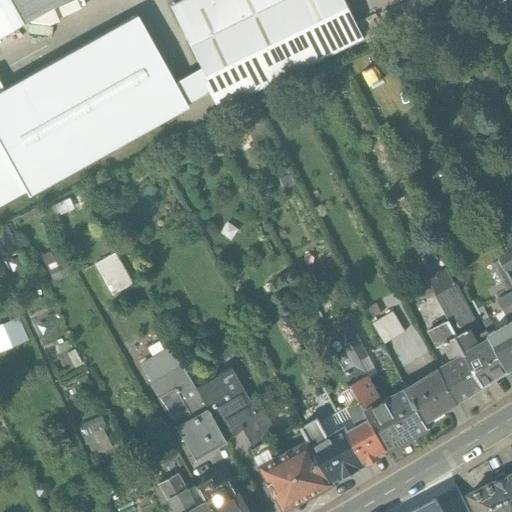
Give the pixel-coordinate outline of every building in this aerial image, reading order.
[(0,0),(0,34),(61,0),(0,0)] [(344,0),(198,0),(174,12),(221,109),(364,41),(344,0)] [(117,247),(96,259),(113,290),(134,279),(117,247)] [(511,254),(500,261),(505,272),(511,268),(511,254)] [(511,284),(505,272),(500,261),(492,266),(508,295),(498,301),(511,322),(490,334),(510,370),(511,368),(511,284)] [(489,331),(480,336),(484,342),(478,345),(470,330),(477,326),(445,270),(428,279),(449,320),(484,386),(510,370),(490,334),(489,331)] [(376,302),(366,308),(371,317),(381,312),(376,302)] [(392,311),(372,323),(385,344),(405,332),(392,311)] [(19,316),(0,322),(0,350),(28,340),(19,316)] [(484,386),(449,320),(430,331),(438,347),(445,343),(454,360),(440,368),(458,401),(484,386)] [(359,343),(336,355),(342,367),(359,358),(366,355),(359,343)] [(407,390),(376,406),(373,401),(380,397),(359,358),(342,367),(360,400),(387,451),(430,428),(426,421),(425,422),(407,389),(407,390)] [(195,386),(183,364),(151,381),(193,457),(224,441),(195,386)] [(231,366),(195,386),(224,441),(226,440),(222,434),(242,423),(258,415),(257,413),(231,366)] [(440,368),(406,389),(407,390),(407,389),(425,422),(426,421),(458,401),(440,368)] [(387,451),(360,400),(349,406),(359,425),(348,431),(365,463),(387,451)] [(258,415),(242,423),(255,448),(272,439),(279,435),(265,408),(257,413),(258,415)] [(343,429),(329,436),(318,417),(303,426),(310,439),(333,482),(348,473),(350,477),(360,471),(358,467),(365,463),(348,431),(344,423),(341,425),(343,429)] [(310,439),(281,455),(272,439),(255,448),(254,449),(270,479),(267,480),(276,496),(278,495),(286,509),(334,484),(333,482),(310,439)] [(511,511),(511,473),(507,476),(504,473),(497,476),(498,480),(496,481),(511,511)] [(177,475),(160,485),(175,511),(209,511),(204,501),(203,501),(194,506),(177,475)] [(225,479),(213,485),(209,477),(194,485),(203,501),(204,501),(209,511),(247,511),(237,493),(236,494),(225,479)] [(511,511),(496,481),(469,494),(477,511),(479,511),(483,510),(483,511),(511,511)] [(442,511),(436,498),(409,511),(442,511)]
